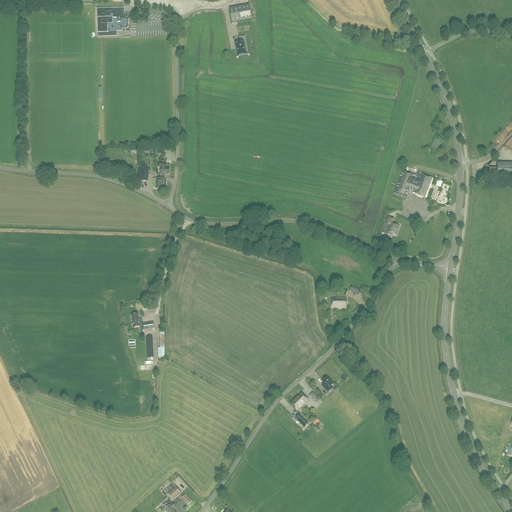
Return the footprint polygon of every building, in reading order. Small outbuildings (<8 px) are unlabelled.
[(232,23),(251,19),(249,5),(229,8),(232,23)] [(124,8),(97,9),(97,33),(107,33),(117,32),(117,31),(122,31),(122,29),(126,29),(128,27),(128,19),(129,17),(129,15),(128,14),(124,14),(124,8)] [(242,37),(236,38),(237,42),(235,42),(237,53),(245,51),(242,37)] [(166,166),(166,164),(157,163),(157,167),(160,167),(160,178),(156,178),(156,189),(166,189),(166,178),(165,178),(166,175),(169,175),(169,168),(166,167),(166,166)] [(493,172),(491,172),(490,178),(497,178),(497,179),(511,179),(511,164),(498,164),(497,170),(493,170),(493,172)] [(148,181),(148,169),(138,168),(137,181),(148,181)] [(416,176),(414,175),(414,174),(403,170),(393,193),(404,197),(408,190),(412,192),(412,193),(425,198),(432,178),(421,174),(420,175),(417,173),(416,176)] [(382,210),(386,215),(391,212),(387,207),(382,210)] [(397,236),(400,226),(392,224),(394,219),(388,218),(386,224),(389,225),(386,233),(397,236)] [(358,295),(360,290),(352,286),(349,291),(358,295)] [(346,308),(346,298),(331,298),(331,308),(346,308)] [(139,319),(138,314),(131,315),(133,328),(140,327),(140,326),(142,326),(143,332),(154,331),(153,322),(143,323),(142,318),(139,319)] [(328,392),(333,388),(331,386),(334,383),(327,375),(321,380),(324,383),(321,386),(328,392)] [(298,399),(303,405),(308,400),(301,393),(295,399),(297,400),(298,399)] [(316,403),(319,400),(313,393),(310,395),(316,403)] [(297,411),(303,405),(298,399),(297,400),(295,399),(290,404),(297,411)] [(304,428),(308,423),(299,414),(295,419),(304,428)] [(179,492),(175,487),(168,494),(172,499),(179,492)] [(191,501),(186,495),(182,499),(187,505),(191,501)]
